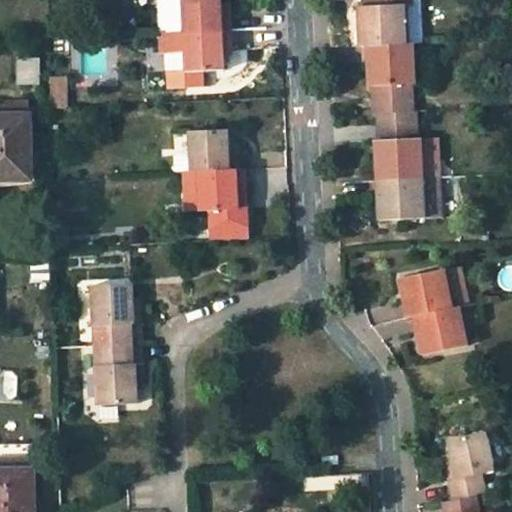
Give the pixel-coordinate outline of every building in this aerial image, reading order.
[(159,0),(161,34),(184,33),(181,0),(159,0)] [(221,0),(181,0),(184,33),(232,30),(231,10),(222,10),(222,5),(221,0)] [(358,8),(360,49),(365,48),(409,45),(406,7),(414,6),(413,0),(361,0),(361,7),(358,8)] [(184,33),(185,72),(225,72),(225,56),(224,50),(233,50),(232,30),(184,33)] [(365,48),(367,87),(371,87),(373,115),(376,115),(416,112),(414,85),(417,85),(415,45),(409,45),(365,48)] [(38,60),(19,60),(19,80),(37,81),(38,60)] [(51,77),(52,107),(69,107),(67,76),(51,77)] [(28,118),(29,102),(1,102),(1,118),(28,118)] [(376,115),(378,141),(374,142),(376,183),(425,180),(423,139),(420,139),(418,112),(416,112),(376,115)] [(1,118),(0,117),(0,170),(4,170),(4,179),(30,179),(28,118),(1,118)] [(229,131),(190,133),(191,152),(191,172),(199,171),(240,170),(240,148),(230,149),(230,144),(229,131)] [(191,172),(191,152),(176,153),(177,173),(186,172),(191,172)] [(240,208),(239,191),(247,190),(246,169),(240,170),(199,171),(201,212),(211,211),(211,230),(249,228),(248,208),(240,208)] [(201,212),(199,171),(191,172),(186,172),(188,212),(201,212)] [(441,217),(440,179),(425,180),(427,218),(441,217)] [(376,183),(378,220),(427,218),(425,180),(376,183)] [(55,249),(68,249),(68,227),(55,228),(55,249)] [(249,239),(249,228),(211,230),(212,241),(249,239)] [(461,268),(446,271),(454,308),(460,306),(469,304),(461,268)] [(446,271),(445,269),(398,280),(406,318),(413,316),(454,308),(446,271)] [(134,284),(92,286),(93,327),(95,346),(144,344),(142,303),(135,304),(135,298),(134,284)] [(413,316),(421,355),(469,346),(460,306),(454,308),(413,316)] [(51,333),(38,333),(38,345),(50,344),(51,333)] [(138,383),(146,383),(144,344),(95,346),(99,406),(138,405),(137,390),(138,383)] [(496,472),(487,432),(446,441),(450,454),(451,458),(442,460),(452,501),(478,495),(488,493),(484,474),(496,472)] [(323,466),(339,465),(339,454),(322,455),(323,466)] [(34,511),(33,472),(0,472),(0,511),(34,511)] [(481,511),(478,495),(452,501),(441,503),(443,511),(481,511)]
